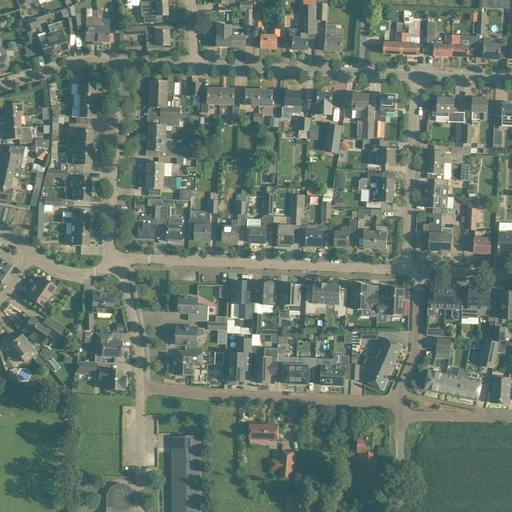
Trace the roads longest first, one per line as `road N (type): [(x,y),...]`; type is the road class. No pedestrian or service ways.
road 1 (residential): [(120,258),(405,271)]
road 2 (residential): [(140,389),(400,403)]
road 3 (residential): [(415,75),(193,64)]
road 4 (residential): [(405,271),(415,75)]
road 5 (residential): [(110,257),(114,61)]
road 6 (residential): [(400,403),(417,356),(420,272)]
road 7 (residential): [(140,389),(140,347),(120,258)]
